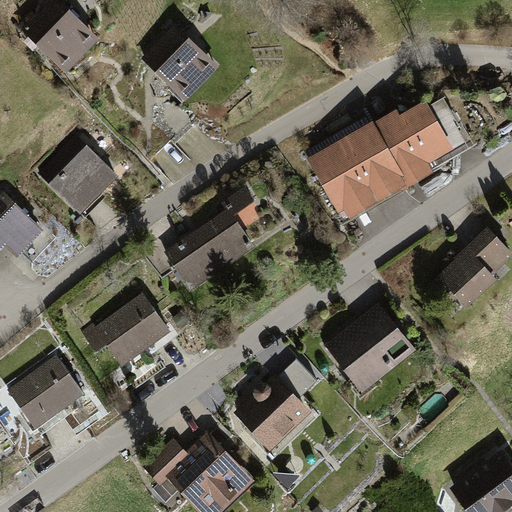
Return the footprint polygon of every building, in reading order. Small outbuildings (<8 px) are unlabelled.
[(57,0),(50,0),(23,28),(69,73),(100,41),(57,0)] [(176,24),(145,54),(189,100),(220,70),(176,24)] [(432,95),(311,161),(348,228),(438,178),(428,160),(458,144),(432,95)] [(79,134),(40,172),(81,213),(120,175),(79,134)] [(50,237),(3,194),(0,198),(0,250),(20,269),(50,237)] [(232,209),(170,250),(197,291),(259,250),(232,209)] [(511,254),(491,230),(434,277),(466,314),(506,281),(496,268),(511,254)] [(142,294),(93,328),(122,367),(170,333),(142,294)] [(381,303),(324,349),(359,392),(416,346),(381,303)] [(58,354),(4,389),(33,432),(87,397),(58,354)] [(279,374),(233,414),(271,457),(317,417),(279,374)] [(178,437),(147,464),(164,485),(178,473),(210,511),(230,511),(264,484),(219,431),(192,454),(178,437)] [(511,462),(509,459),(462,494),(475,511),(510,511),(511,511),(511,462)]
